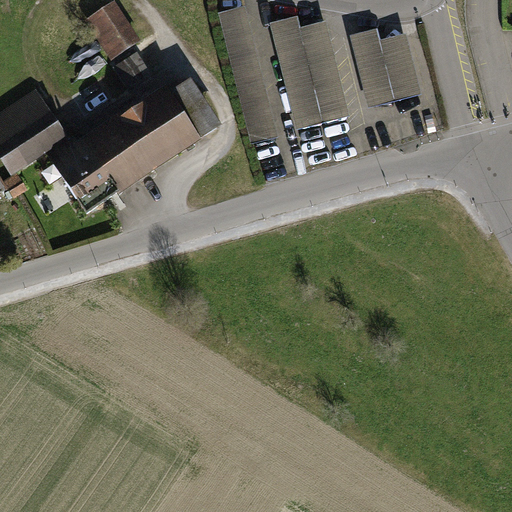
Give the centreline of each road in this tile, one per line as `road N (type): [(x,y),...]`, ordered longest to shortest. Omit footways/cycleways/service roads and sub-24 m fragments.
road 1 (unclassified): [(473,153),(0,282)]
road 2 (track): [(44,0),(29,50),(40,80),(85,130)]
